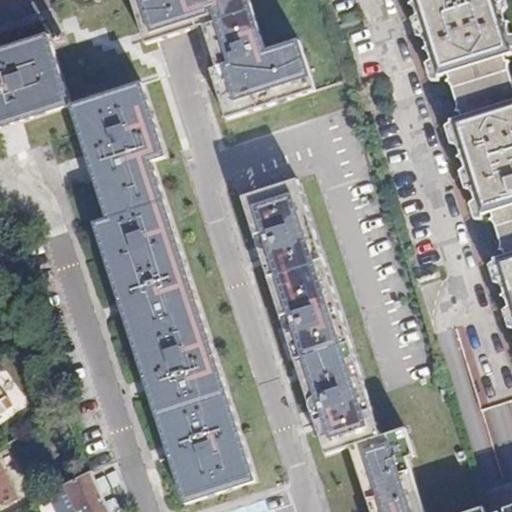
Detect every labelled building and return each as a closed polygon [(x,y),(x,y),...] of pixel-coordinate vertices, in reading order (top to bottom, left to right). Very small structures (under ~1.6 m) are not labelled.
[(268,54),(250,0),(133,0),(143,29),(149,47),(202,29),(211,56),(217,71),(211,73),(228,123),(317,94),(299,43),(268,54)] [(511,55),(511,48),(496,0),(409,0),(434,78),(447,74),(461,119),(449,122),(481,219),(490,216),(503,259),(494,262),(511,316),(511,81),(505,57),(511,55)] [(65,100),(44,37),(0,52),(0,131),(2,131),(26,123),(68,109),(65,100)] [(170,175),(139,84),(69,109),(86,157),(93,180),(113,236),(98,241),(119,303),(123,314),(146,381),(150,393),(168,445),(173,460),(190,511),(220,511),(262,498),(260,490),(154,181),(170,175)] [(26,135),(0,140),(0,157),(29,151),(26,135)] [(349,451),(369,511),(483,511),(484,511),(483,511),(425,511),(409,462),(417,459),(407,431),(384,439),(298,184),(242,202),(328,458),(349,451)] [(0,413),(11,406),(0,391),(0,506),(16,499),(0,467),(0,413)] [(105,500),(92,472),(66,486),(76,507),(68,511),(82,511),(84,511),(105,500)] [(53,503),(48,495),(41,499),(45,507),(53,503)] [(110,511),(105,500),(84,511),(110,511)]
